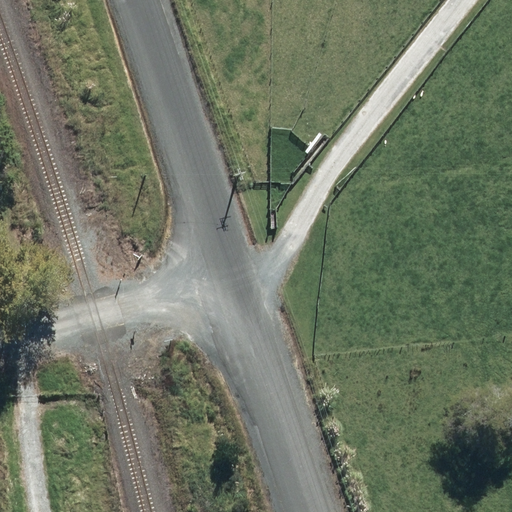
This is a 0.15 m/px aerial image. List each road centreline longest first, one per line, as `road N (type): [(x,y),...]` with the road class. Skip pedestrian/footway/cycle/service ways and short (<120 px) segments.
road 1 (unclassified): [(132,0),(223,283)]
road 2 (unclassified): [(223,283),(511,253)]
road 3 (unclassified): [(223,283),(301,511)]
road 4 (unclassified): [(0,324),(102,317),(223,283)]
